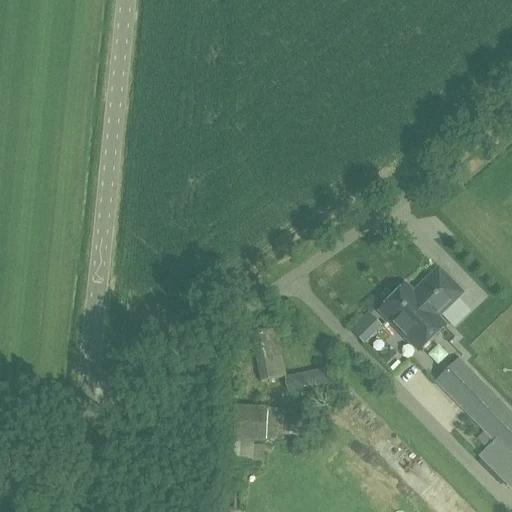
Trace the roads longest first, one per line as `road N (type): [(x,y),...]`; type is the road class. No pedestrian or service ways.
road 1 (unclassified): [(83,412),(102,411),(403,209),(511,111)]
road 2 (tertiary): [(83,412),(124,0)]
